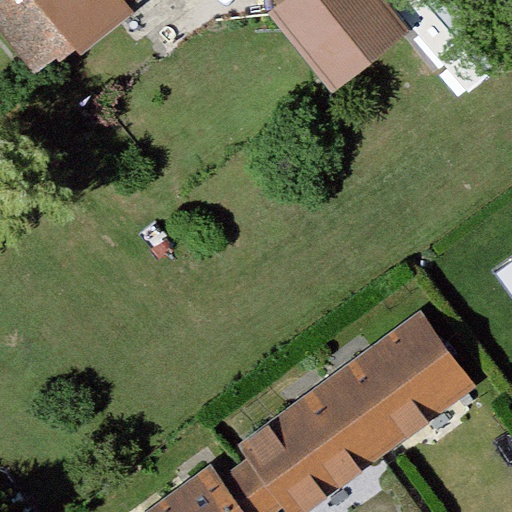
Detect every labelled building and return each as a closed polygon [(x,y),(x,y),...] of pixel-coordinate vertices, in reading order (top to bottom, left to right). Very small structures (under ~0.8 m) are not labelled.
[(162,0),(65,0),(102,47),(162,0)] [(424,36),(395,0),(299,0),(294,4),(282,13),(347,96),(424,36)] [(511,255),(497,265),(511,287),(511,255)] [(279,511),(458,388),(406,314),(223,441),(271,511),(279,511)] [(271,511),(223,441),(118,511),(271,511)]
